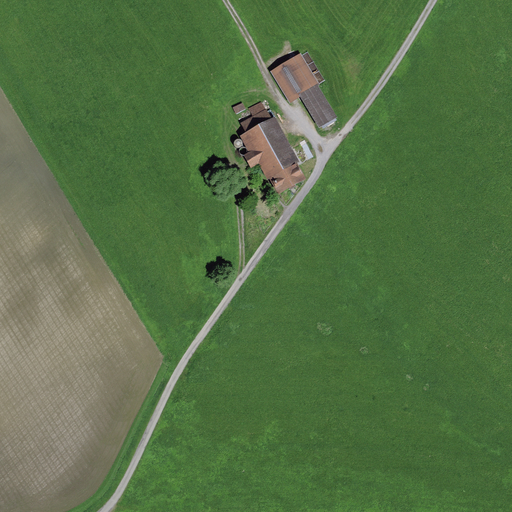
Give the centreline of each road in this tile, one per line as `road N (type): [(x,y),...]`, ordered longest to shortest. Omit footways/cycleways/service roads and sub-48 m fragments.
road 1 (track): [(432,0),(195,346),(104,511)]
road 2 (track): [(327,152),(277,96),(225,0)]
